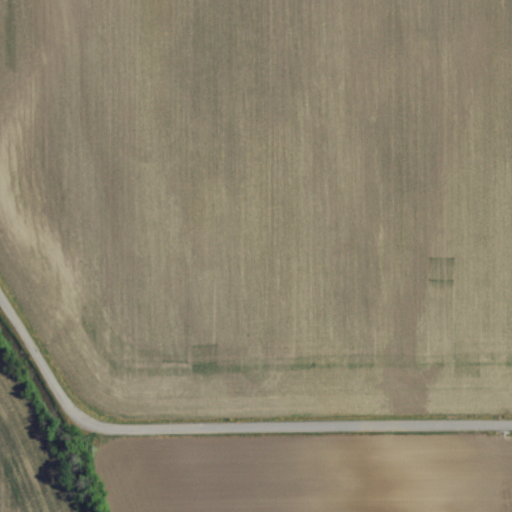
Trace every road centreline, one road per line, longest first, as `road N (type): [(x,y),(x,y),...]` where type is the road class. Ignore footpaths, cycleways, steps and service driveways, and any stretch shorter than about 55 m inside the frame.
road 1 (residential): [(511,422),(88,421)]
road 2 (residential): [(88,421),(60,391),(0,291)]
